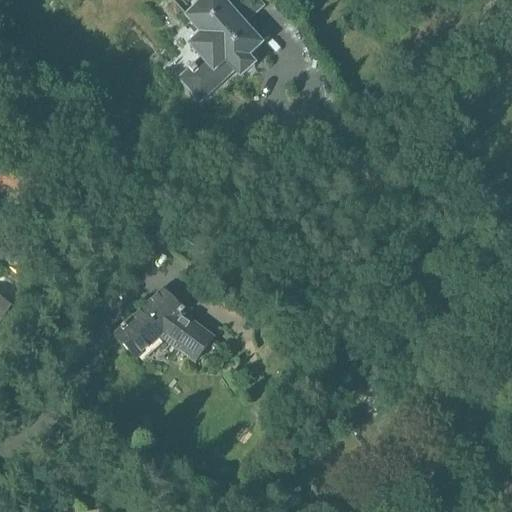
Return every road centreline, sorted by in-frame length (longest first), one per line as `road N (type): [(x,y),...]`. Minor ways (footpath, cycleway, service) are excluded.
road 1 (unknown): [(0,452),(77,377),(126,295),(175,257)]
road 2 (unclassified): [(511,485),(457,429),(511,372)]
